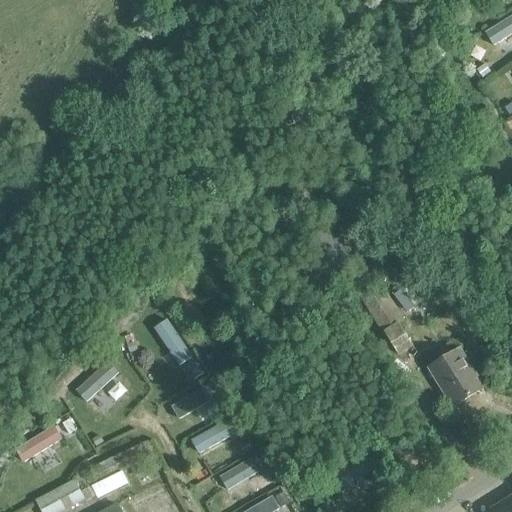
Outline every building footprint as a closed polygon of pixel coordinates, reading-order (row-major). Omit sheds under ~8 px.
[(511,18),(493,30),(499,41),(511,32),(511,18)] [(381,328),(398,355),(414,344),(396,318),(381,328)] [(441,398),(478,376),(462,347),(447,356),(443,349),(420,362),(441,398)] [(40,503),(44,511),(66,511),(88,501),(79,483),(40,503)] [(511,511),(511,494),(490,508),(492,511),(511,511)]
